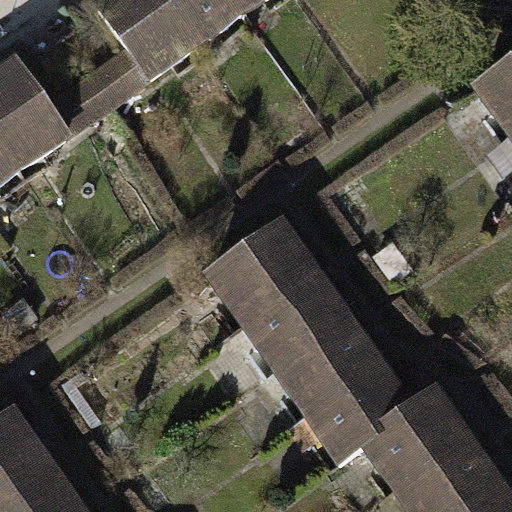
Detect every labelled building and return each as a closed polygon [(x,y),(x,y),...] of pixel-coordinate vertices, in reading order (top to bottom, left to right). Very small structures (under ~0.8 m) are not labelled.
[(112,99),(273,0),(107,0),(139,51),(98,76),(112,99)] [(31,44),(0,63),(0,188),(87,134),(31,44)] [(511,47),(475,70),(511,128),(511,47)] [(511,511),(511,476),(445,372),(413,393),(289,200),(201,256),(341,474),(377,450),(416,511),(511,511)] [(100,511),(24,391),(0,405),(0,511),(100,511)]
